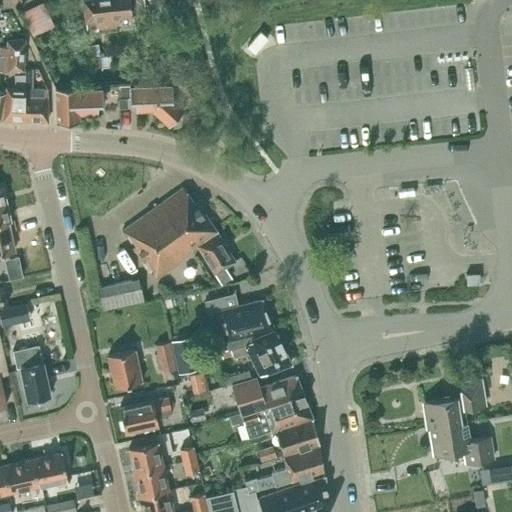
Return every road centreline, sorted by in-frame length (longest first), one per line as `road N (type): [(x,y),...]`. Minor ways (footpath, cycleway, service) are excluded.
road 1 (residential): [(501,158),(306,176),(263,207)]
road 2 (tertiary): [(263,207),(194,162),(33,137)]
road 3 (residential): [(329,347),(492,320),(510,291)]
road 4 (residential): [(507,0),(494,6),(489,36),(501,158)]
road 5 (tertiary): [(347,511),(329,347)]
road 6 (residential): [(71,297),(33,137)]
road 7 (tertiary): [(329,347),(291,246),(263,207)]
road 8 (residential): [(510,291),(501,158)]
